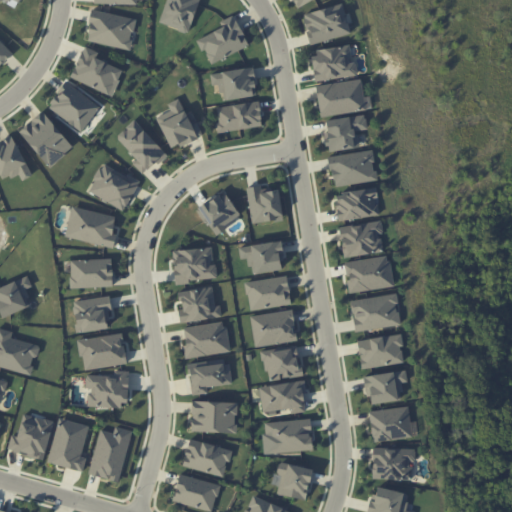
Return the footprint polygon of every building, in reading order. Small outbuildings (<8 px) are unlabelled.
[(166,0),(159,23),(189,32),(198,0),(166,0)] [(301,15),(309,45),(350,34),(342,4),(301,15)] [(136,18),(92,10),(86,41),(130,49),(136,18)] [(222,26),(198,40),(211,65),(249,45),(233,15),(220,22),(222,26)] [(0,65),(13,53),(0,40),(0,65)] [(71,77),(112,96),(123,70),(96,58),(99,52),(84,46),(71,77)] [(357,75),(355,61),(351,62),(349,46),(310,52),(315,81),(357,75)] [(223,101),(257,95),(253,67),(210,74),(212,86),(220,85),(223,101)] [(316,86),(320,116),(366,110),(361,79),(316,86)] [(48,106),(82,131),(100,106),(66,81),(48,106)] [(171,150),(203,135),(200,129),(194,131),(180,98),(167,104),(170,111),(157,117),(171,150)] [(216,106),(218,131),(262,127),(259,102),(216,106)] [(51,167),(73,146),(41,111),(19,132),(51,167)] [(324,120),(328,151),(359,147),(357,131),(367,130),(365,114),(324,120)] [(137,160),(133,163),(144,175),(166,154),(135,120),(116,137),(137,160)] [(22,181),(33,174),(12,137),(0,143),(0,173),(4,181),(18,173),(22,181)] [(376,181),(372,150),(329,156),(333,186),(376,181)] [(88,190),(123,211),(140,183),(104,162),(88,190)] [(283,219),(278,188),(262,190),(261,185),(246,187),(252,224),(283,219)] [(378,215),(375,188),(335,193),(338,220),(378,215)] [(224,224),(239,216),(227,192),(198,206),(213,236),(227,230),(224,224)] [(116,216),(72,206),(65,237),(114,248),(117,235),(112,234),(116,216)] [(339,227),(343,257),(382,251),(380,234),(383,234),(381,221),(339,227)] [(251,274),(284,270),(280,241),(239,246),(240,259),(249,258),(251,274)] [(218,278),(216,264),(213,264),(211,246),(172,251),(176,283),(218,278)] [(349,293),(394,286),(389,255),(344,262),(349,293)] [(113,286),(112,258),(70,260),(71,288),(113,286)] [(0,286),(0,318),(31,306),(25,289),(32,286),(28,276),(0,286)] [(249,310),(291,305),(287,276),(245,281),(249,310)] [(179,292),(182,309),(178,309),(180,323),(222,316),(220,305),(215,306),(213,286),(179,292)] [(354,331),(399,326),(396,295),(351,299),(354,331)] [(109,328),(107,311),(112,310),(110,296),(73,301),(77,332),(109,328)] [(296,342),(293,311),(251,315),(254,346),(296,342)] [(230,351),(225,321),(182,327),(187,358),(230,351)] [(0,366),(31,374),(38,345),(11,338),(12,331),(0,328),(0,366)] [(78,340),(83,370),(127,363),(122,333),(78,340)] [(357,341),(361,369),(404,363),(400,334),(357,341)] [(301,376),(297,346),(263,350),(267,380),(301,376)] [(192,395),(208,393),(207,386),(230,384),(227,359),(188,363),(192,395)] [(369,405),(402,400),(400,383),(407,382),(406,370),(364,376),(369,405)] [(86,375),(86,388),(89,388),(88,406),(127,408),(128,371),(114,371),(114,376),(86,375)] [(0,379),(0,390),(5,392),(8,381),(0,379)] [(259,387),(263,412),(290,408),(291,413),(307,411),(303,380),(259,387)] [(236,433),(237,402),(192,401),(191,431),(236,433)] [(412,437),(408,406),(369,411),(373,442),(412,437)] [(18,436),(11,435),(8,451),(45,459),(53,421),(23,415),(18,436)] [(48,463),(83,471),(86,457),(81,456),(89,426),(59,418),(48,463)] [(267,453),(313,450),(311,420),(266,422),(267,453)] [(100,429),(89,474),(120,481),(132,431),(115,427),(114,433),(100,429)] [(223,476),(227,461),(230,462),(233,450),(189,439),(183,466),(223,476)] [(411,480),(411,462),(415,462),(415,449),(373,448),(372,479),(411,480)] [(305,500),(312,470),(282,462),(275,493),(305,500)] [(220,484),(180,474),(173,501),(213,511),(220,484)] [(368,511),(412,511),(413,511),(405,510),(408,494),(374,486),(368,511)] [(243,511),(290,511),(254,496),(247,511),(245,510),(243,511)]
